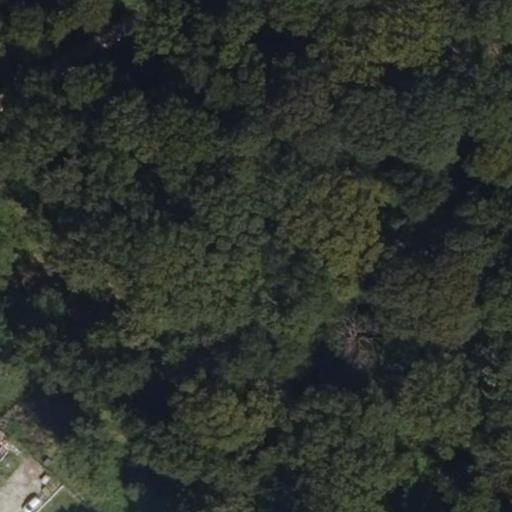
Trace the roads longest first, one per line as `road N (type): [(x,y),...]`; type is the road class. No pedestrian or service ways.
road 1 (track): [(210,0),(0,141)]
road 2 (track): [(414,511),(511,283)]
